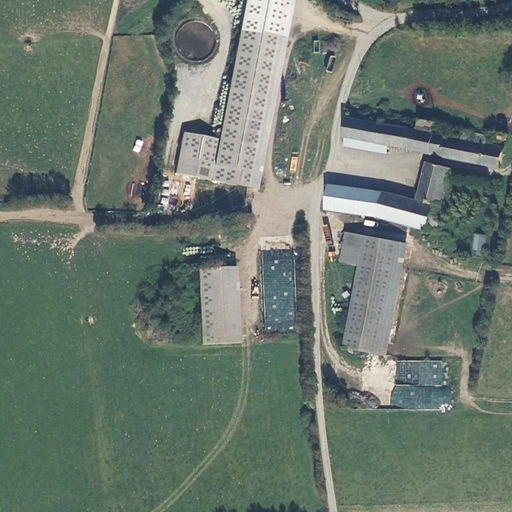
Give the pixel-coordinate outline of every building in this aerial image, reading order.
[(288,0),(249,0),(221,139),(185,132),(177,172),(249,187),(288,0)] [(347,117),(342,136),(501,169),(506,148),(489,144),(491,137),(465,131),(463,142),(448,139),(448,138),(435,135),(438,124),(420,121),(417,133),(347,117)] [(136,139),(134,150),(140,152),(142,141),(136,139)] [(445,205),(452,177),(454,170),(428,164),(420,199),(436,203),(445,205)] [(332,186),(330,200),(328,210),(380,218),(386,194),(332,186)] [(405,198),(386,194),(380,218),(429,232),(435,206),(405,198)] [(364,266),(369,237),(349,232),(343,262),(364,266)] [(476,235),(472,257),(484,259),(487,237),(476,235)] [(382,356),(404,245),(369,237),(364,266),(346,348),(382,356)] [(263,250),(263,330),(294,330),(294,278),(292,278),(292,250),(263,250)] [(234,270),(196,271),(198,346),(236,345),(234,270)] [(393,407),(451,410),(452,385),(444,385),(445,362),(395,360),(393,407)]
